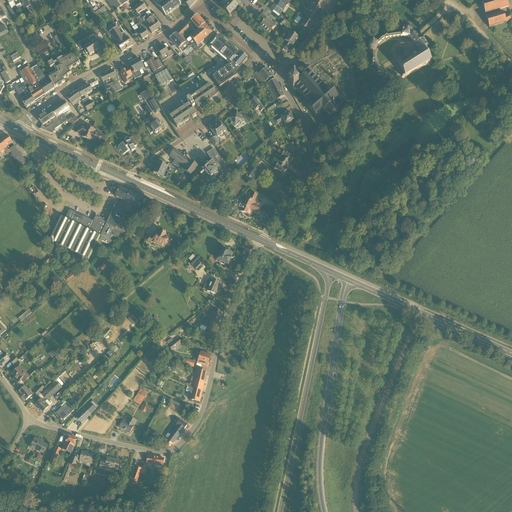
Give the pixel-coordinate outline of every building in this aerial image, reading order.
[(12,16),(15,14),(12,9),(16,6),(13,2),(12,0),(6,0),(9,6),(7,7),(12,16)] [(30,6),(27,0),(21,0),(24,4),(26,8),(30,6)] [(105,0),(115,12),(128,2),(126,0),(105,0)] [(176,0),(159,0),(155,4),(157,6),(158,6),(165,17),(170,13),(172,12),(181,5),(176,0)] [(185,0),(183,3),(189,9),(198,0),(199,0),(185,0)] [(240,7),(243,4),(239,0),(225,0),(225,1),(224,2),(221,5),(224,8),(223,10),(223,11),(224,12),(225,12),(229,16),(237,7),(238,6),(240,7)] [(284,0),(281,0),(277,6),(283,11),(289,3),(284,0)] [(318,17),(325,4),(317,0),(316,0),(310,12),(318,17)] [(485,14),(510,7),(507,0),(489,0),(482,2),(485,14)] [(137,20),(139,18),(139,17),(143,14),(142,12),(147,9),(142,3),(133,9),(136,13),(134,15),(137,20)] [(106,6),(104,8),(95,14),(102,24),(101,24),(104,28),(107,33),(110,37),(111,36),(122,53),(133,46),(113,16),(106,6)] [(309,12),(306,16),(305,17),(306,18),(305,18),(313,24),(318,17),(310,12),(309,12)] [(505,17),(504,12),(486,17),(489,28),(507,23),(511,21),(510,17),(509,14),(505,17)] [(149,19),(148,17),(148,16),(146,14),(141,17),(144,21),(145,20),(147,18),(156,30),(161,27),(153,17),(149,19)] [(308,32),(313,24),(305,18),(306,18),(305,17),(303,16),(300,14),(298,16),(302,19),(298,25),(308,32)] [(199,31),(205,24),(197,16),(190,22),(198,30),(199,31)] [(149,36),(145,30),(147,28),(139,18),(137,20),(140,23),(132,28),(137,35),(139,34),(142,40),(149,36)] [(156,30),(147,18),(145,20),(149,25),(147,27),(152,34),(156,30)] [(269,35),(271,32),(275,27),(266,19),(260,27),(269,35)] [(213,33),(209,29),(205,24),(199,31),(198,30),(189,37),(190,38),(192,40),(189,42),(191,45),(197,52),(203,47),(203,46),(202,47),(200,44),(213,33)] [(191,45),(189,42),(187,41),(188,40),(183,34),(186,31),(183,27),(176,34),(173,37),(170,40),(171,41),(180,50),(181,49),(184,52),(191,45)] [(407,30),(405,30),(403,31),(402,32),(402,34),(402,36),(394,37),(394,35),(392,35),(393,37),(387,38),(386,36),(385,36),(385,39),(383,39),(381,40),(380,38),(379,39),(380,41),(376,45),(374,44),(373,44),(371,45),(369,46),(368,47),(368,49),(368,51),(369,52),(371,53),(372,54),(372,57),(372,60),(373,63),(370,64),(371,66),(374,65),(378,71),(376,73),(378,74),(379,72),(385,77),(384,78),(385,79),(387,78),(388,77),(390,80),(388,82),(389,83),(391,81),(392,82),(406,77),(431,63),(425,50),(428,49),(423,41),(420,42),(418,40),(415,36),(411,32),(410,31),(408,30),(407,30)] [(288,36),(287,35),(288,35),(284,32),(282,35),(287,38),(285,42),(293,47),(298,38),(290,33),(288,36)] [(69,33),(64,36),(69,44),(74,40),(69,33)] [(65,46),(59,35),(54,37),(59,46),(62,45),(63,47),(65,46)] [(91,44),(88,38),(80,43),(83,49),(84,48),(86,50),(84,52),(86,55),(88,53),(89,56),(99,50),(103,47),(101,43),(100,43),(98,40),(94,42),(91,44)] [(240,54),(239,55),(238,57),(236,55),(237,53),(234,51),(231,48),(230,49),(228,47),(226,45),(227,44),(224,41),(220,38),(219,40),(217,38),(209,46),(215,51),(220,56),(225,60),(231,65),(230,66),(212,78),(219,89),(223,86),(221,84),(224,83),(225,85),(230,81),(237,76),(235,74),(238,71),(238,70),(245,62),(243,60),(244,58),(240,54)] [(166,50),(164,47),(158,51),(161,56),(159,57),(162,62),(173,55),(169,48),(166,50)] [(41,59),(50,54),(47,49),(38,54),(41,59)] [(80,64),(73,53),(63,59),(62,58),(57,61),(59,66),(55,68),(58,72),(48,78),(54,89),(58,87),(62,85),(62,84),(65,82),(64,80),(66,79),(67,79),(68,78),(67,76),(71,74),(70,70),(73,68),(73,69),(77,67),(77,66),(80,64)] [(131,73),(135,79),(142,76),(139,71),(144,69),(139,59),(129,65),(133,71),(131,73)] [(149,65),(152,70),(161,87),(172,81),(166,70),(165,71),(159,60),(149,65)] [(269,70),(268,70),(272,75),(276,72),(270,64),(266,66),(269,70)] [(35,102),(44,95),(30,70),(28,65),(18,71),(19,72),(19,73),(24,83),(31,95),(35,102)] [(43,77),(37,66),(30,70),(44,95),(54,89),(48,78),(46,75),(43,77)] [(312,71),(308,67),(307,66),(303,69),(293,78),(288,83),(293,88),(294,88),(295,87),(297,90),(297,91),(300,95),(301,94),(304,97),(303,98),(307,103),(305,105),(307,107),(307,108),(316,118),(316,117),(322,124),(328,118),(328,119),(330,118),(331,119),(338,112),(337,111),(338,110),(337,108),(343,103),(338,98),(329,88),(327,85),(324,88),(320,83),(319,83),(316,80),(317,80),(314,76),(313,76),(310,73),(311,73),(311,72),(312,71)] [(265,69),(264,67),(252,76),(253,77),(252,78),(254,81),(255,80),(260,86),(265,82),(272,76),(266,69),(265,69)] [(134,79),(128,69),(125,70),(124,70),(122,71),(122,72),(124,77),(123,77),(125,80),(124,80),(125,84),(130,81),(129,81),(134,79)] [(125,91),(117,74),(115,70),(101,77),(107,90),(106,90),(110,99),(125,91)] [(5,83),(9,81),(5,71),(1,73),(5,83)] [(277,101),(284,97),(276,79),(268,83),(277,101)] [(21,100),(31,95),(24,83),(15,88),(21,100)] [(86,99),(84,96),(93,92),(89,85),(78,92),(83,101),(86,99)] [(198,109),(217,96),(214,91),(214,92),(210,85),(190,99),(189,97),(187,99),(189,102),(188,103),(189,105),(170,117),(177,128),(196,115),(194,111),(198,108),(198,109)] [(83,101),(78,92),(77,91),(67,98),(73,106),(82,100),(83,101)] [(156,114),(161,111),(153,99),(152,98),(147,91),(140,95),(144,102),(148,100),(149,101),(148,102),(156,114)] [(21,100),(26,108),(35,102),(31,95),(21,100)] [(259,104),(256,99),(253,101),(252,100),(250,102),(250,103),(255,111),(258,108),(260,112),(264,110),(260,103),(259,104)] [(50,112),(59,127),(68,121),(71,126),(77,120),(64,101),(51,111),(50,112)] [(88,110),(95,107),(92,101),(85,105),(88,110)] [(273,103),(266,108),(269,112),(276,108),(273,103)] [(239,115),(237,112),(238,111),(233,115),(234,115),(231,117),(231,116),(227,120),(228,119),(231,123),(230,124),(235,129),(234,128),(240,123),(241,124),(240,124),(241,124),(245,121),(246,122),(248,124),(251,122),(252,123),(246,115),(245,115),(246,116),(243,118),(240,114),(240,115),(239,115)] [(55,130),(59,127),(50,112),(39,119),(43,125),(42,126),(41,129),(51,134),(52,134),(55,131),(55,130)] [(287,114),(286,113),(282,115),(283,116),(280,117),(279,114),(271,119),(274,126),(278,124),(281,122),(283,121),(285,125),(293,121),(291,117),(292,116),(292,114),(290,113),(289,113),(287,114)] [(159,125),(152,114),(149,116),(154,123),(149,126),(150,128),(147,130),(150,135),(153,133),(155,135),(162,130),(165,128),(161,123),(159,125)] [(227,131),(220,123),(217,126),(217,125),(214,128),(211,131),(215,136),(213,138),(212,137),(210,139),(215,146),(218,144),(217,142),(219,140),(217,138),(227,131)] [(95,131),(85,127),(80,124),(78,128),(76,133),(83,136),(82,137),(91,141),(91,140),(99,143),(102,136),(94,132),(95,131)] [(9,150),(7,147),(13,143),(7,135),(1,140),(0,140),(9,153),(10,152),(12,155),(11,155),(21,167),(23,169),(28,165),(27,163),(14,146),(9,150)] [(136,144),(133,138),(132,138),(129,140),(128,138),(124,140),(126,142),(125,142),(124,142),(124,143),(119,146),(118,147),(119,147),(117,148),(120,151),(121,151),(123,154),(123,155),(124,155),(128,152),(128,151),(130,150),(131,152),(132,152),(135,150),(135,149),(134,148),(137,146),(137,145),(136,144)] [(9,153),(0,140),(0,155),(5,151),(7,154),(9,153)] [(294,159),(285,151),(285,152),(280,148),(280,149),(277,147),(275,150),(278,152),(277,152),(281,156),(283,158),(279,163),(275,168),(281,173),(284,176),(286,173),(285,172),(287,169),(285,168),(290,163),(294,159)] [(214,163),(212,161),(212,160),(208,164),(206,166),(202,170),(198,166),(192,162),(175,150),(170,157),(175,161),(173,164),(179,168),(179,167),(181,169),(184,171),(190,176),(196,168),(199,172),(198,173),(201,176),(202,176),(206,181),(214,188),(217,186),(220,183),(215,178),(219,174),(222,171),(215,165),(216,164),(215,162),(214,163)] [(163,178),(163,177),(166,178),(170,169),(167,167),(169,164),(160,160),(158,163),(153,173),(163,178)] [(256,182),(264,172),(257,166),(249,176),(256,182)] [(189,177),(188,177),(184,174),(183,173),(180,178),(185,182),(189,177)] [(118,187),(114,196),(124,201),(135,206),(139,197),(128,192),(118,187)] [(254,202),(257,195),(251,192),(249,196),(250,197),(249,200),(244,198),(243,202),(245,203),(241,211),(246,214),(249,208),(258,212),(260,207),(254,205),(255,203),(254,202)] [(110,245),(113,239),(112,238),(113,236),(117,238),(127,230),(130,223),(133,216),(123,211),(125,207),(116,203),(107,221),(99,217),(96,223),(72,211),(71,215),(68,213),(65,220),(60,217),(49,241),(55,244),(53,248),(72,257),(81,261),(82,257),(89,260),(99,240),(110,245)] [(166,235),(159,232),(158,233),(156,233),(153,238),(149,237),(147,242),(152,244),(152,243),(164,248),(166,245),(167,246),(169,245),(170,244),(169,241),(167,241),(169,238),(165,237),(166,235)] [(233,254),(225,250),(224,252),(219,250),(218,253),(220,254),(216,261),(224,265),(225,264),(228,265),(231,259),(232,259),(234,258),(234,257),(234,256),(234,255),(233,254)] [(202,261),(197,255),(195,258),(189,263),(197,270),(200,267),(201,268),(203,266),(200,264),(202,261)] [(102,272),(106,268),(103,264),(99,268),(97,270),(100,273),(102,271),(102,272)] [(68,281),(76,276),(73,272),(65,278),(68,281)] [(234,275),(230,272),(228,272),(227,274),(225,272),(224,273),(227,275),(225,278),(231,281),(234,275)] [(221,288),(223,285),(208,278),(206,282),(210,284),(207,291),(215,295),(218,287),(221,288)] [(21,322),(32,313),(29,310),(18,319),(21,322)] [(218,325),(222,314),(215,311),(213,317),(208,316),(207,319),(204,318),(201,325),(202,325),(205,327),(208,328),(210,322),(218,325)] [(155,324),(159,321),(155,316),(151,319),(155,324)] [(178,339),(172,344),(175,349),(182,343),(178,339)] [(207,367),(211,355),(201,352),(197,363),(207,367)] [(0,367),(1,368),(10,360),(4,353),(0,356),(0,367)] [(25,383),(30,377),(20,366),(12,374),(17,380),(16,381),(18,383),(22,380),(25,383)] [(203,390),(207,373),(196,370),(193,385),(187,384),(187,386),(192,387),(203,390)] [(42,394),(47,400),(48,401),(61,388),(60,387),(55,382),(42,394)] [(37,395),(44,388),(41,385),(34,392),(37,395)] [(32,395),(25,387),(19,392),(26,400),(32,395)] [(200,402),(203,390),(192,387),(189,400),(200,402)] [(139,391),(134,400),(140,404),(146,396),(139,391)] [(49,406),(45,402),(42,398),(36,405),(43,412),(49,406)] [(182,413),(184,408),(171,401),(168,406),(182,413)] [(63,421),(70,415),(74,410),(67,403),(56,413),(63,421)] [(90,403),(85,408),(75,417),(82,424),(96,410),(90,403)] [(129,419),(126,417),(124,421),(123,421),(119,428),(130,434),(134,427),(133,426),(136,421),(130,418),(129,419)] [(183,431),(187,426),(181,421),(177,426),(172,422),(166,431),(168,432),(162,439),(165,442),(164,443),(169,447),(170,447),(172,444),(173,444),(183,431)] [(75,446),(78,440),(68,436),(65,442),(66,442),(62,450),(71,453),(75,445),(75,446)] [(44,454),(48,446),(41,442),(41,441),(35,438),(31,448),(44,454)] [(54,465),(61,449),(56,447),(49,463),(54,465)] [(92,465),(94,455),(82,452),(80,461),(92,465)] [(154,465),(163,467),(164,459),(147,456),(146,464),(154,465)] [(118,471),(120,461),(107,458),(106,462),(101,461),(100,468),(105,469),(105,468),(118,471)] [(68,467),(63,481),(65,481),(68,474),(69,474),(71,468),(68,467)] [(137,482),(141,469),(137,468),(132,480),(137,482)]
